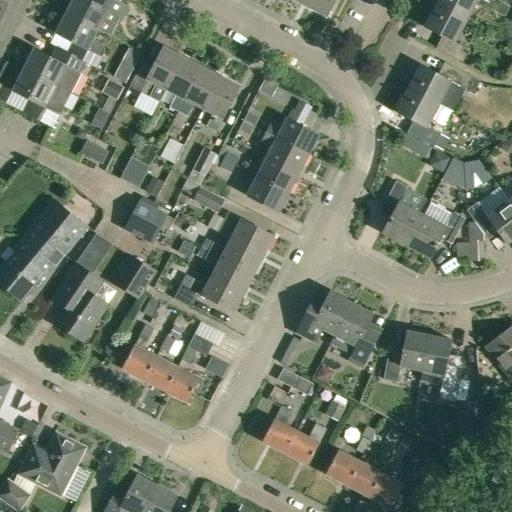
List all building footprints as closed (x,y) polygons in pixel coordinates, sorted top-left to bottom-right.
[(89,0),(72,0),(67,12),(98,29),(108,10),(123,17),(128,6),(116,0),(99,0),(97,4),(89,0)] [(310,0),(307,6),(326,16),(334,0),(310,0)] [(438,0),(437,4),(467,20),(477,0),(485,0),(492,4),(493,0),(438,0)] [(436,48),(462,63),(469,49),(455,42),(467,20),(437,4),(425,27),(442,36),(436,48)] [(51,43),(57,47),(86,62),(97,67),(105,51),(103,44),(93,39),(98,29),(67,12),(56,33),(51,43)] [(24,69),(70,93),(80,73),(86,62),(57,47),(51,57),(34,49),(24,69)] [(150,97),(159,102),(166,89),(183,57),(164,47),(154,65),(144,60),(130,86),(150,97)] [(178,112),(201,67),(183,57),(166,89),(176,94),(169,107),(178,112)] [(480,81),(444,62),(437,74),(420,65),(408,88),(439,103),(451,79),(474,91),(480,81)] [(131,72),(120,66),(114,77),(126,83),(131,72)] [(203,108),(220,76),(201,67),(178,112),(187,116),(194,104),(203,108)] [(23,112),(53,127),(70,93),(24,69),(13,91),(30,99),(23,112)] [(206,126),(216,131),(239,86),(220,76),(203,108),(212,113),(206,126)] [(102,92),(116,100),(122,87),(109,80),(102,92)] [(446,100),(461,107),(469,88),(454,81),(446,100)] [(407,133),(434,147),(441,133),(427,126),(439,103),(408,88),(396,111),(414,120),(407,133)] [(270,121),(265,132),(309,154),(319,134),(302,125),(311,107),(299,101),(290,119),(287,118),(282,127),(270,121)] [(243,120),(255,126),(259,118),(247,112),(243,120)] [(239,129),(251,135),(255,126),(243,120),(239,129)] [(83,139),(86,132),(79,129),(75,136),(83,139)] [(267,157),(299,173),(309,154),(265,132),(260,142),(272,148),(267,157)] [(407,135),(401,145),(425,158),(431,147),(407,135)] [(80,153),(102,164),(109,151),(87,140),(80,153)] [(188,179),(199,184),(210,162),(211,163),(215,155),(216,154),(203,148),(188,179)] [(223,159),(235,165),(239,156),(228,150),(223,159)] [(215,155),(211,163),(231,173),(235,165),(223,159),(215,155)] [(120,179),(139,189),(150,167),(131,157),(120,179)] [(257,176),(289,193),(299,173),(267,157),(257,176)] [(462,164),(461,163),(453,159),(447,170),(442,179),(464,191),(462,164)] [(464,162),(466,190),(475,189),(474,172),(482,184),(491,178),(479,159),(464,162)] [(247,196),(279,213),(289,193),(257,176),(247,196)] [(153,177),(145,192),(155,197),(162,182),(153,177)] [(192,200),(218,213),(226,199),(200,187),(187,180),(182,189),(195,196),(192,200)] [(382,233),(405,245),(422,214),(400,202),(408,187),(396,181),(382,208),(392,214),(382,233)] [(0,269),(0,282),(22,301),(44,275),(47,277),(88,227),(53,199),(13,248),(16,250),(0,269)] [(124,229),(152,244),(168,214),(140,199),(124,229)] [(498,232),(507,244),(511,240),(511,201),(510,199),(487,215),(477,202),(467,210),(476,222),(483,232),(488,239),(498,232)] [(405,245),(430,258),(441,238),(451,244),(466,218),(454,212),(446,227),(422,214),(405,245)] [(230,240),(231,239),(264,256),(273,237),(228,213),(223,223),(218,233),(230,240)] [(476,222),(468,223),(469,243),(469,261),(484,260),(483,232),(476,222)] [(202,247),(209,251),(214,242),(206,238),(202,247)] [(254,274),(264,256),(231,239),(230,240),(226,249),(214,242),(209,251),(254,274)] [(469,243),(457,243),(457,261),(469,261),(469,243)] [(217,266),(212,275),(245,292),(254,274),(209,251),(205,260),(217,266)] [(111,284),(139,300),(157,271),(130,254),(111,284)] [(56,323),(82,341),(107,305),(92,295),(101,281),(76,264),(58,291),(71,300),(56,323)] [(199,293),(235,311),(245,292),(212,275),(207,285),(194,279),(189,288),(181,283),(174,298),(192,308),(199,293)] [(324,328),(335,334),(351,302),(330,291),(319,313),(309,307),(298,327),(319,337),(324,328)] [(348,360),(362,368),(382,330),(369,323),(374,314),(351,302),(335,334),(330,344),(351,355),(348,360)] [(208,322),(201,332),(222,346),(228,336),(208,322)] [(138,337),(147,341),(154,329),(145,325),(138,337)] [(182,331),(174,327),(170,335),(178,339),(182,331)] [(511,327),(487,348),(511,380),(511,327)] [(401,366),(422,371),(429,335),(406,331),(403,350),(390,347),(383,379),(398,382),(401,366)] [(182,359),(189,363),(195,351),(207,357),(213,344),(194,334),(182,359)] [(160,348),(169,352),(176,340),(166,335),(160,348)] [(429,335),(422,371),(420,382),(442,386),(440,398),(454,400),(462,361),(448,358),(451,340),(429,335)] [(122,368),(144,380),(157,356),(134,344),(122,368)] [(144,380),(167,392),(179,368),(157,356),(144,380)] [(326,382),(331,370),(320,364),(314,376),(326,382)] [(167,392),(187,403),(200,379),(179,368),(167,392)] [(0,408),(12,382),(0,376),(0,408)] [(295,389),(308,396),(314,384),(301,377),(295,389)] [(461,402),(465,444),(480,443),(476,400),(461,402)] [(338,419),(345,406),(334,401),(328,413),(338,419)] [(262,441),(285,453),(296,431),(284,425),(292,411),(283,405),(274,420),(273,419),(262,441)] [(0,450),(8,454),(20,428),(0,418),(0,450)] [(501,433),(488,418),(482,423),(495,438),(501,433)] [(38,426),(26,420),(21,431),(33,437),(38,426)] [(285,453),(308,465),(327,429),(317,424),(310,438),(296,431),(285,453)] [(356,450),(365,455),(377,431),(366,426),(361,436),(362,437),(356,450)] [(22,473),(55,489),(63,474),(68,476),(82,449),(57,436),(48,455),(35,448),(22,473)] [(377,461),(386,465),(392,452),(384,448),(377,461)] [(326,474),(348,485),(361,461),(338,450),(326,474)] [(348,485),(371,497),(383,473),(361,461),(348,485)] [(444,473),(455,479),(462,467),(450,461),(444,473)] [(371,497),(392,508),(399,493),(406,496),(414,489),(406,479),(404,484),(383,473),(371,497)] [(142,511),(155,484),(137,475),(128,491),(118,486),(104,511),(142,511)] [(0,483),(0,495),(15,507),(26,492),(5,477),(0,483)] [(168,511),(177,495),(155,484),(142,511),(168,511)] [(203,502),(198,511),(199,511),(211,511),(213,508),(203,502)] [(237,511),(258,511),(242,503),(237,511)]
